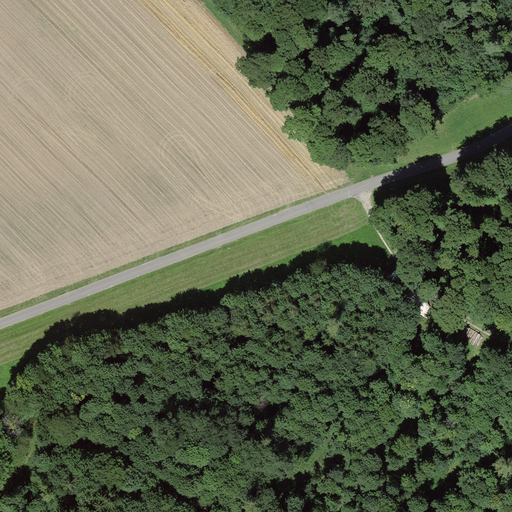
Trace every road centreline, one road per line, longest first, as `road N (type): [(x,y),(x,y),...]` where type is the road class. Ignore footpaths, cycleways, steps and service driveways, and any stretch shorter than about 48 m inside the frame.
road 1 (unclassified): [(0,324),(511,124)]
road 2 (track): [(0,411),(241,511)]
road 3 (track): [(362,186),(407,276),(434,305),(511,341)]
